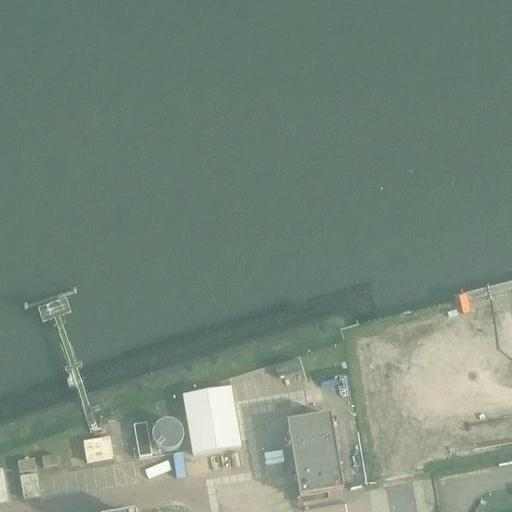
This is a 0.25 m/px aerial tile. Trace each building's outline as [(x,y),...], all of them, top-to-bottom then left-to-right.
[(229,389),(182,397),(192,456),(239,448),(229,389)] [(341,484),(331,420),(330,418),(286,425),(298,500),(300,500),(343,493),(341,484)] [(151,458),(146,425),(133,427),(139,460),(151,458)] [(110,439),(84,443),(87,464),(113,460),(110,439)] [(58,468),(56,457),(42,460),(43,470),(58,468)] [(36,472),(34,461),(17,464),(20,475),(36,472)] [(0,504),(8,503),(3,471),(0,471),(0,504)] [(40,498),(37,476),(20,479),(23,501),(40,498)]
